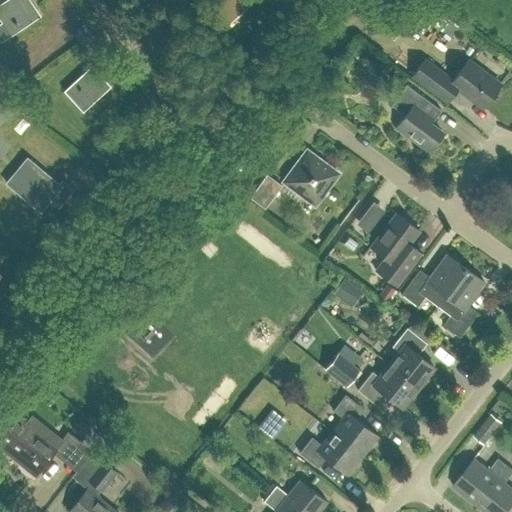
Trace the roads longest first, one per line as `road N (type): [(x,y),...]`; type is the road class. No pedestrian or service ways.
road 1 (residential): [(0,345),(354,0)]
road 2 (residential): [(412,483),(511,352)]
road 3 (unclassified): [(444,214),(315,116)]
